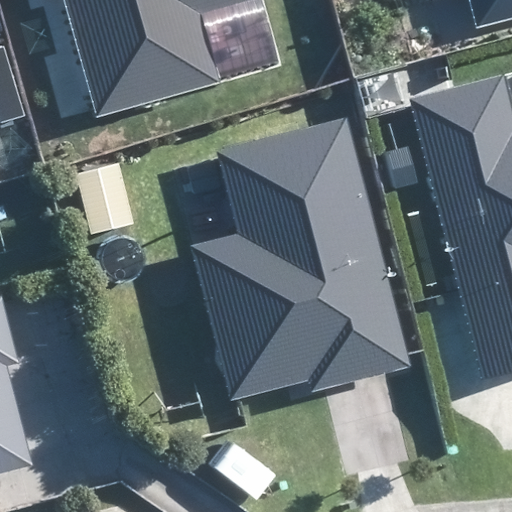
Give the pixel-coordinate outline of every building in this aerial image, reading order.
[(217,0),(39,0),(41,5),(52,1),(88,122),(212,85),(189,9),(217,0)] [(511,0),(421,0),(423,8),(455,0),(459,0),(466,26),(511,13),(511,0)] [(511,126),(501,83),(408,107),(451,276),(418,285),(438,359),(470,351),(479,388),(511,380),(511,126)] [(402,372),(337,128),(214,160),(236,241),(190,253),(230,403),(302,384),(306,397),(402,372)] [(11,364),(0,321),(0,475),(26,469),(0,367),(11,364)]
